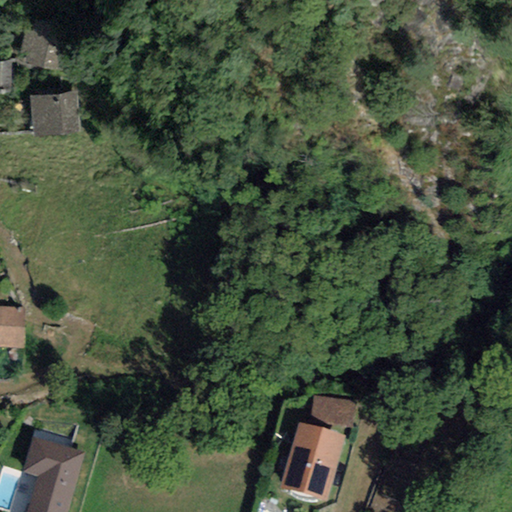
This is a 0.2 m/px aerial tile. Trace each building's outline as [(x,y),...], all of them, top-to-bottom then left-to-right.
[(72,23),(26,16),(19,60),(65,68),(72,23)] [(11,60),(0,59),(0,89),(9,90),(11,60)] [(77,89),(30,93),(33,134),(80,129),(77,89)] [(25,311),(0,310),(0,348),(24,349),(25,311)] [(344,442),(298,428),(280,491),(326,505),(344,442)] [(61,511),(77,456),(48,448),(30,511),(61,511)]
